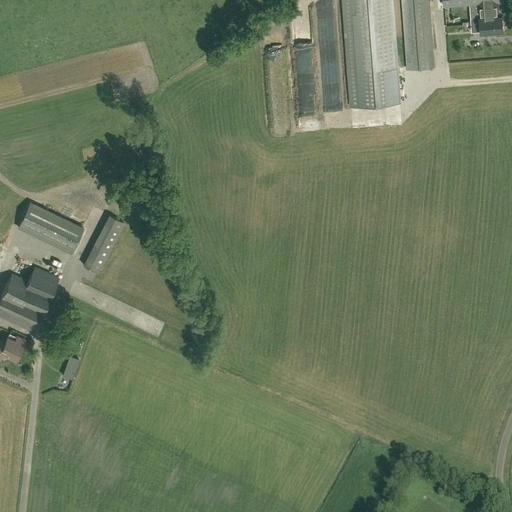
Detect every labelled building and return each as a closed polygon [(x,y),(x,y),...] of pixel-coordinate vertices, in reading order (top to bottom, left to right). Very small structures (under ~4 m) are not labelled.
[(428,0),(341,0),(350,106),(400,102),(392,0),(402,0),(408,69),(434,67),(428,0)] [(480,32),(503,30),(502,16),(498,17),(497,2),(500,2),(499,0),(443,0),(444,6),(479,3),(480,18),(479,18),(480,32)] [(474,25),(452,26),(453,34),(475,33),(474,25)] [(304,130),(319,130),(319,113),(303,113),(304,130)] [(83,227),(30,202),(18,227),(71,252),(83,227)] [(110,214),(86,265),(102,272),(126,222),(110,214)] [(0,315),(33,331),(59,277),(34,266),(27,280),(12,273),(0,297),(0,315)] [(3,353),(15,359),(24,340),(16,336),(14,340),(7,337),(4,343),(0,340),(0,357),(0,358),(3,353)]
